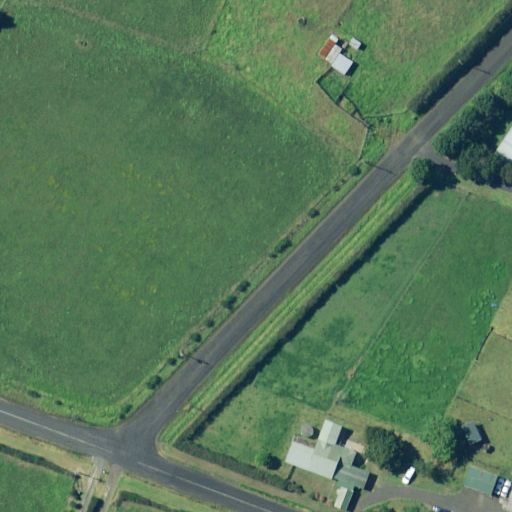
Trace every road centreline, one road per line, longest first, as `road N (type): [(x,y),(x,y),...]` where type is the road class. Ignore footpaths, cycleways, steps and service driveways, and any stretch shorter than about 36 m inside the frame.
road 1 (unclassified): [(121,452),(511,44)]
road 2 (unclassified): [(280,511),(121,452)]
road 3 (unclassified): [(121,452),(0,408)]
